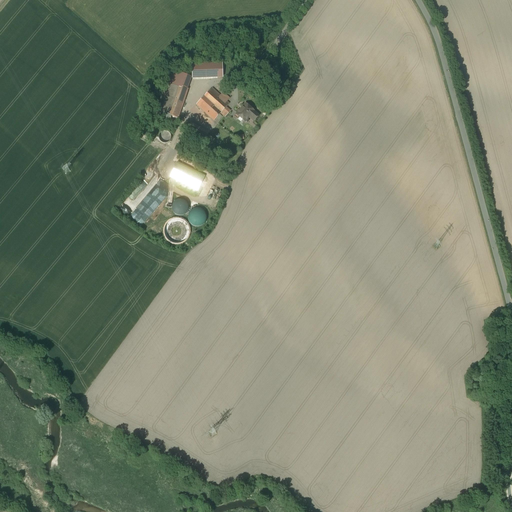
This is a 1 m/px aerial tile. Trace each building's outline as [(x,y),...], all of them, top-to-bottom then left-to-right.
[(201,65),(191,66),(192,78),(230,76),(230,66),(201,67),(201,65)] [(171,70),(166,83),(176,87),(177,85),(186,88),(190,77),(171,70)] [(176,87),(166,83),(156,111),(167,114),(176,87)] [(176,87),(167,114),(178,118),(188,89),(186,88),(177,85),(176,87)] [(220,96),(212,88),(196,104),(214,120),(220,114),(229,104),(227,102),(220,96)] [(230,99),(223,93),(220,96),(227,102),(230,99)] [(254,111),(246,104),(237,113),(239,115),(237,119),(242,123),(245,120),(246,121),(247,119),(248,119),(249,118),(250,117),(250,116),(253,112),(254,111)] [(250,117),(249,118),(255,123),(260,118),(253,112),(250,116),(250,117)] [(201,129),(190,124),(186,133),(204,142),(207,135),(200,131),(201,129)] [(170,141),(171,139),(171,136),(170,134),(168,132),(165,131),(163,131),(161,132),(159,134),(159,136),(158,139),(159,141),(161,142),(163,143),(166,143),(168,143),(170,141)] [(204,176),(177,163),(170,176),(197,190),(204,176)] [(137,187),(118,209),(127,216),(129,216),(157,182),(157,179),(155,177),(152,177),(149,174),(146,178),(148,180),(145,179),(145,186),(143,184),(140,187),(137,187)] [(183,200),(180,200),(178,200),(175,203),(174,205),(173,208),(174,209),(175,211),(177,213),(179,214),(183,214),(185,213),(187,211),(187,209),(188,207),(188,205),(187,203),(185,201),(183,200)] [(203,209),(199,208),(196,208),(194,210),(192,211),(191,214),(191,217),(191,220),(193,222),(195,224),(197,225),(200,225),(202,224),(204,223),(206,220),(207,218),(207,215),(206,213),(205,211),(203,209)] [(182,219),(180,218),(176,219),(171,220),(168,223),(166,228),(166,232),(167,235),(170,239),(173,241),(176,242),(180,242),(184,241),(187,238),(189,235),(190,232),(190,227),(188,224),(186,221),(182,219)]
